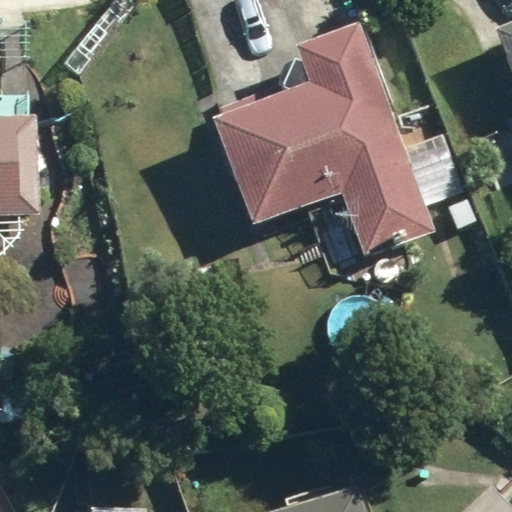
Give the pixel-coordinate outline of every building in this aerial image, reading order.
[(446,233),(373,24),(314,45),(327,81),(227,115),(266,227),(351,198),(372,258),(446,233)] [(46,116),(0,116),(0,289),(3,213),(42,215),(46,116)] [(511,288),(509,279),(464,290),(475,334),(511,324),(511,288)] [(375,511),(366,486),(292,511),(375,511)] [(511,511),(511,494),(506,489),(483,511),(511,511)]
